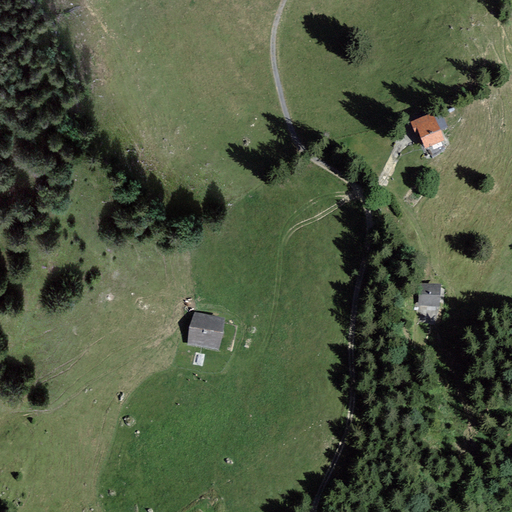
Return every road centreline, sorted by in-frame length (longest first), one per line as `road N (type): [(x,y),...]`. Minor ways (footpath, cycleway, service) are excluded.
road 1 (track): [(359,191),(371,233),(350,351),(351,419),(314,511)]
road 2 (track): [(359,191),(282,242),(267,338),(253,361),(242,362)]
road 3 (track): [(284,0),(272,55),(296,141),(359,191)]
